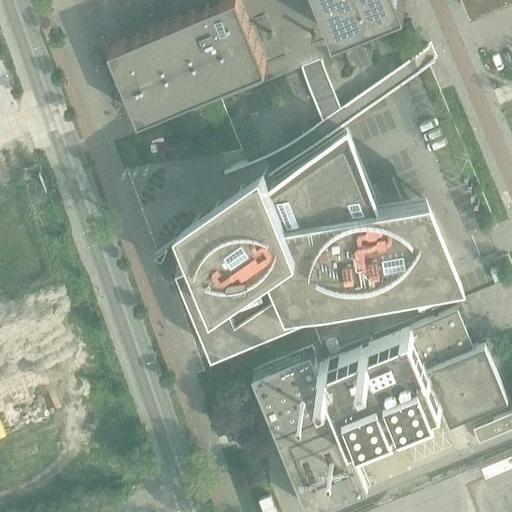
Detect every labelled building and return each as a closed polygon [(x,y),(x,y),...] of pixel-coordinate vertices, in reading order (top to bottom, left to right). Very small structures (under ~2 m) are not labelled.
[(216,0),(120,40),(110,44),(115,57),(139,116),(267,63),(240,0),(216,0)] [(402,0),(319,0),(334,35),(405,6),(402,0)] [(511,0),(465,0),(470,10),(471,10),(495,0),(511,0)] [(234,169),(177,209),(187,231),(188,232),(196,254),(177,262),(213,349),(307,310),(325,302),(374,288),(463,273),(426,186),(375,195),(347,125),(274,176),(273,173),(265,154),(263,149),(243,163),(241,165),(234,169)] [(508,395),(485,339),(474,344),(458,305),(319,362),(312,346),(253,370),(280,436),(309,507),(369,483),(350,438),(352,438),(352,437),(358,434),(359,435),(360,434),(392,421),(393,421),(393,420),(400,417),(400,418),(402,417),(401,417),(433,404),(434,404),(434,403),(441,400),(441,401),(443,400),(451,418),(508,395)] [(511,427),(511,410),(473,427),(479,441),(511,427)] [(511,511),(511,453),(474,469),(491,511),(511,511)]
